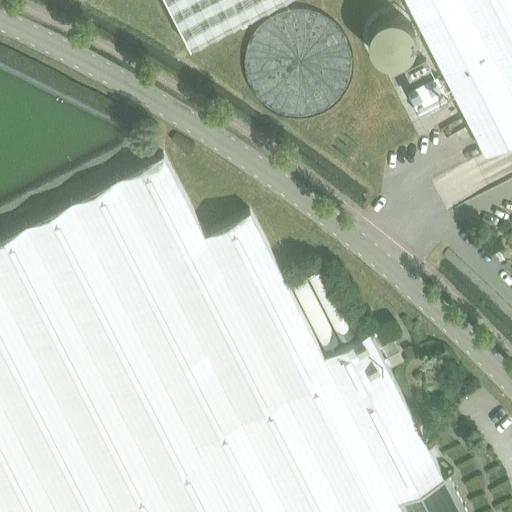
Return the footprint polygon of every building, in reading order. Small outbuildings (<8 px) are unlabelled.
[(279,0),(166,0),(190,46),(279,0)] [(511,0),(407,0),(485,151),(511,136),(511,0)] [(386,13),(382,15),(379,16),(375,19),(372,22),(370,25),(368,30),(367,35),(367,41),(368,45),(370,49),(372,52),(375,56),(379,58),(383,60),(386,61),(389,61),(392,61),(394,61),(398,60),(401,59),(403,57),(406,55),(408,53),(410,51),(412,48),(413,46),(414,42),(415,39),(414,35),(414,31),(413,28),(411,25),(409,22),(407,20),(405,18),(403,17),(400,15),(397,14),(393,13),(389,13),(386,13)] [(404,70),(409,80),(431,69),(426,58),(404,70)] [(407,90),(418,112),(448,97),(437,75),(407,90)] [(459,134),(468,129),(462,118),(453,122),(459,134)] [(0,235),(0,511),(468,511),(448,472),(454,468),(453,467),(443,472),(392,372),(385,359),(379,346),(370,328),(324,352),(250,208),(205,231),(164,151),(0,235)] [(393,338),(382,345),(387,354),(398,348),(393,338)] [(399,350),(387,356),(392,365),(403,359),(399,350)]
